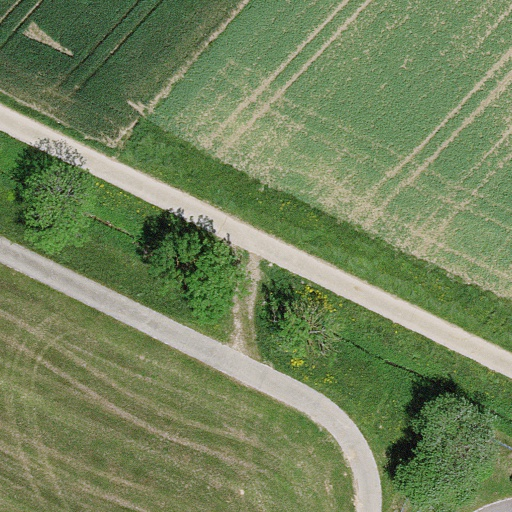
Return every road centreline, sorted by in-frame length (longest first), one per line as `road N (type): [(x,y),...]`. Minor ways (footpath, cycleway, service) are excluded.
road 1 (track): [(511,361),(0,111)]
road 2 (track): [(360,511),(358,449),(303,401),(0,253)]
